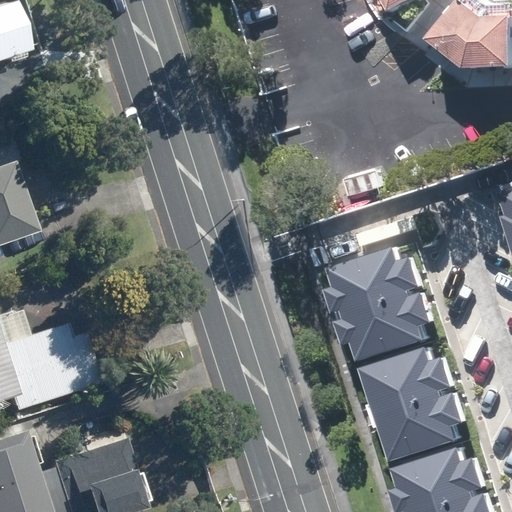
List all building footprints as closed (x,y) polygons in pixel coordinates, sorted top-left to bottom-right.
[(404,0),(409,9),(427,0),(404,0)] [(481,0),(475,0),(446,36),(483,66),(511,64),(511,13),(499,15),(481,0)] [(0,242),(38,229),(15,159),(0,164),(0,242)] [(0,399),(75,376),(58,323),(46,328),(43,314),(0,327),(0,399)] [(498,351),(482,356),(492,391),(508,386),(498,351)] [(0,429),(0,511),(75,511),(122,497),(101,430),(29,453),(31,458),(11,464),(0,429)]
